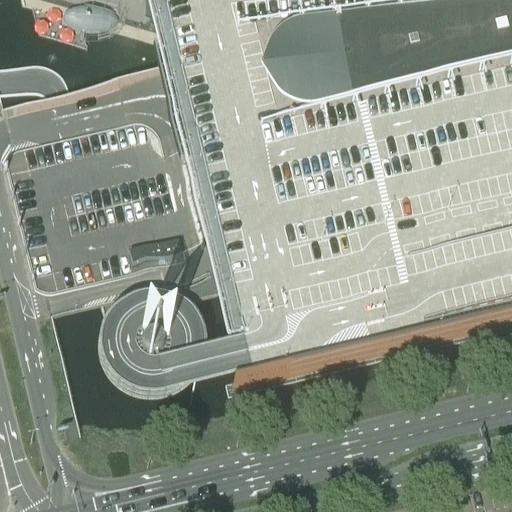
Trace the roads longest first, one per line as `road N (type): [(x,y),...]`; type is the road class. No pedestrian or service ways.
road 1 (secondary): [(511,411),(136,500)]
road 2 (unknown): [(240,176),(511,113)]
road 3 (unknown): [(250,236),(511,171)]
road 4 (unknown): [(257,277),(511,209)]
road 5 (unknown): [(272,356),(511,281)]
road 6 (unknown): [(207,35),(438,0)]
road 7 (tertiary): [(52,462),(0,235)]
road 8 (unknown): [(91,249),(118,381),(152,400),(175,394),(194,373)]
road 9 (secondary): [(303,511),(511,459)]
road 10 (unknown): [(207,35),(240,176)]
